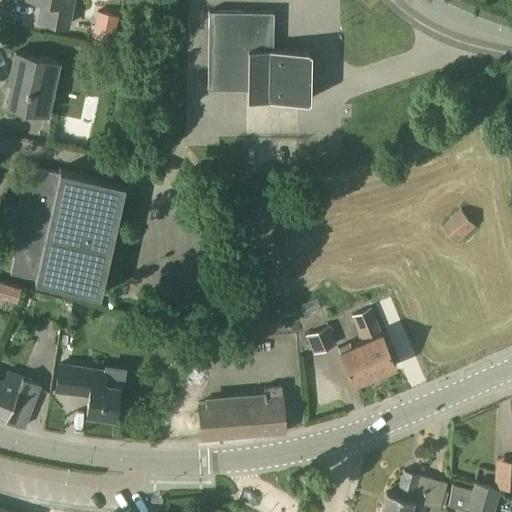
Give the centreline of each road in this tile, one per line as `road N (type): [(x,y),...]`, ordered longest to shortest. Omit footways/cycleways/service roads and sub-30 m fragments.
road 1 (tertiary): [(241,460),(149,464),(0,438)]
road 2 (tertiary): [(511,371),(339,441)]
